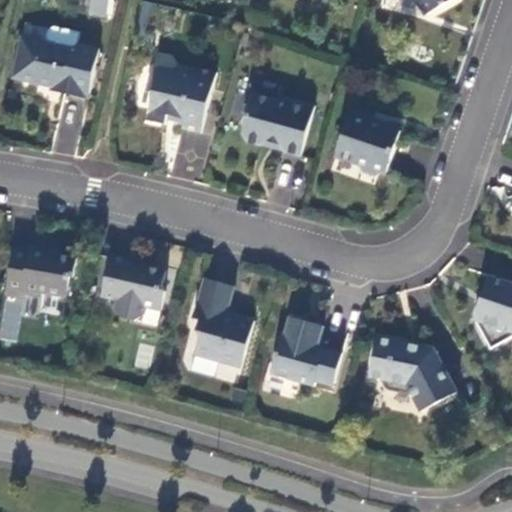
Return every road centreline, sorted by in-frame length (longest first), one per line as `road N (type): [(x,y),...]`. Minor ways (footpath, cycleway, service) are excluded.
road 1 (residential): [(0,175),(359,260),(406,262),(438,227),(511,12)]
road 2 (tertiary): [(376,511),(0,411)]
road 3 (tertiary): [(0,444),(252,511)]
